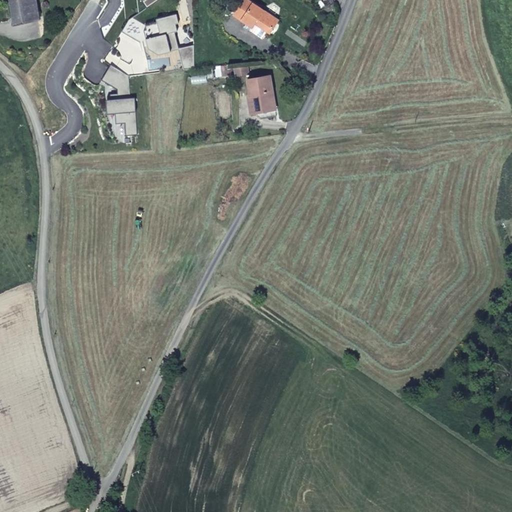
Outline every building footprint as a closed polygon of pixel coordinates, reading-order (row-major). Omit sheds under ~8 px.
[(7,0),(10,15),(19,13),(19,18),(35,15),(32,0),(7,0)] [(264,0),(254,0),(246,12),(258,21),(255,25),(260,28),(266,21),(277,30),(279,31),(289,19),(264,0)] [(266,21),(260,28),(271,37),(277,30),(266,21)] [(238,60),(229,61),(230,71),(239,70),(238,60)] [(279,70),(258,76),(261,89),(264,89),(268,107),(288,103),(279,70)] [(262,109),(268,107),(264,89),(261,89),(258,90),(262,109)]
